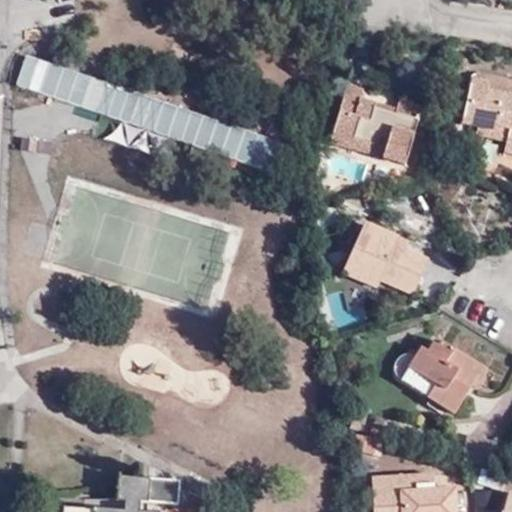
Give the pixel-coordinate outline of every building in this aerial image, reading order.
[(508,133),(506,145),(503,154),(511,155),(511,88),(471,80),(460,128),(477,132),(480,118),(495,120),(493,129),(508,133)] [(384,150),(382,159),(402,165),(419,107),(397,101),(393,113),(358,103),(362,90),(346,85),(328,143),(348,149),(351,140),(384,150)] [(476,139),(506,145),(508,133),(493,129),(495,120),(480,118),(477,132),(476,139)] [(348,149),(382,159),(384,150),(351,140),(348,149)] [(399,243),(403,235),(370,221),(355,256),(388,270),(385,278),(420,293),(433,257),(425,253),(399,243)] [(429,246),(403,235),(399,243),(425,253),(429,246)] [(388,270),(355,256),(348,273),(381,287),(385,278),(388,270)] [(485,372),(438,340),(431,350),(424,346),(412,362),(414,363),(406,373),(434,392),(442,382),(449,386),(438,401),(453,412),(473,384),(476,386),(485,372)] [(360,416),(355,437),(368,440),(373,420),(360,416)] [(464,463),(485,467),(501,442),(470,435),(464,463)] [(370,477),(371,511),(455,511),(453,489),(434,489),(432,473),(370,477)] [(145,482),(112,481),(111,503),(144,505),(145,482)] [(511,511),(511,491),(507,490),(501,511),(511,511)] [(80,511),(93,511),(142,511),(144,505),(111,503),(81,501),(80,511)]
